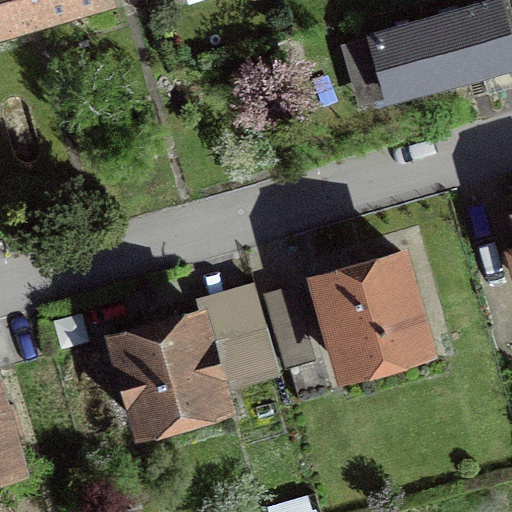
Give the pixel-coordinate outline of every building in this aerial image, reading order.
[(0,0),(0,28),(93,0),(0,0)] [(511,54),(511,16),(507,0),(443,0),(366,22),(369,31),(339,39),(357,100),(511,54)] [(511,194),(509,195),(511,205),(511,229),(503,232),(511,264),(511,194)] [(408,229),(306,257),(336,366),(439,338),(408,229)] [(282,370),(255,275),(103,318),(134,425),(239,395),(236,383),(282,370)] [(0,469),(25,463),(0,377),(0,469)] [(143,511),(140,500),(98,511),(97,511),(143,511)]
